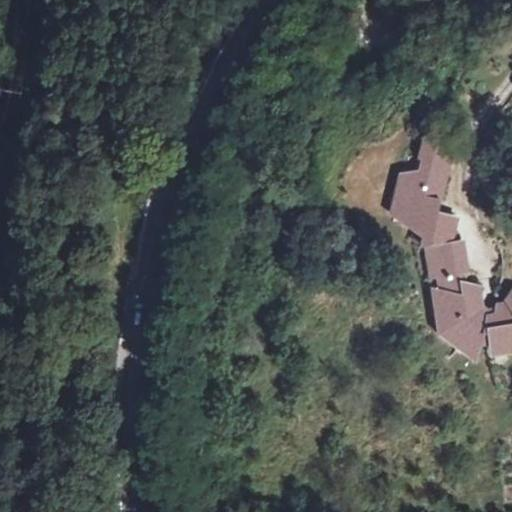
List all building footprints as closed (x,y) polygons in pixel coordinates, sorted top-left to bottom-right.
[(418,154),(429,140),(421,135),(418,154)] [(426,194),(431,195),(437,167),(442,168),(446,152),(429,140),(418,154),(416,168),(397,172),(390,210),(405,213),(405,221),(418,224),(417,231),(421,232),(420,241),(425,240),(446,235),(445,231),(449,210),(429,205),(424,204),(426,194)] [(436,197),(442,168),(437,167),(431,195),(436,197)] [(390,210),(405,221),(405,213),(390,210)] [(450,234),(446,235),(425,240),(428,251),(425,251),(430,272),(437,270),(439,280),(442,279),(455,278),(454,270),(461,269),(456,250),(454,250),(450,234)] [(447,322),(468,308),(467,301),(473,300),(470,281),(456,278),(455,278),(442,279),(446,302),(440,306),(444,324),(447,322)] [(436,307),(440,306),(446,302),(442,279),(439,280),(430,281),(436,307)] [(500,302),(511,319),(511,286),(509,285),(498,299),(500,302)] [(473,302),(473,300),(467,301),(468,308),(479,313),(478,312),(488,310),(487,303),(481,304),(473,302)] [(479,313),(481,333),(483,345),(484,350),(505,347),(505,353),(511,352),(511,319),(500,302),(487,303),(488,310),(478,312),(479,313)] [(478,333),(481,333),(479,313),(468,308),(447,322),(458,334),(455,337),(471,353),(474,345),(478,333)] [(458,334),(447,322),(444,324),(455,337),(458,334)] [(474,345),(483,345),(481,333),(478,333),(474,345)] [(484,356),(505,353),(505,347),(484,350),(484,356)]
